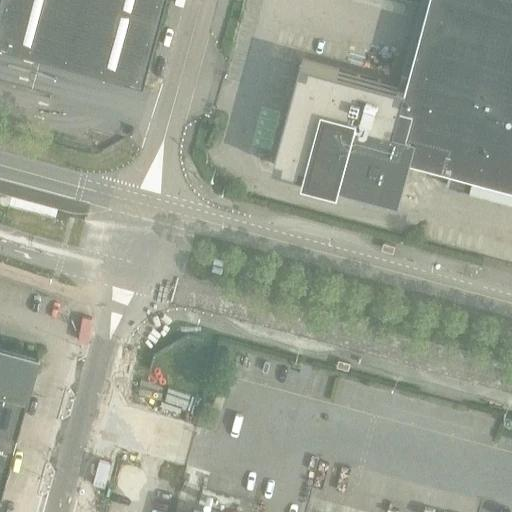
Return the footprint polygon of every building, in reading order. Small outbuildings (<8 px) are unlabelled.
[(0,0),(0,40),(141,78),(161,0),(0,0)] [(511,0),(430,0),(407,87),(395,129),(419,135),(413,158),(451,169),(447,186),(511,203),(511,0)] [(407,87),(304,59),(275,165),(336,183),(354,118),(375,123),(395,129),(407,87)] [(375,123),(354,118),(336,183),(357,188),(375,123)] [(395,129),(375,123),(357,188),(378,194),(395,129)] [(413,158),(419,135),(395,129),(378,194),(401,200),(413,158)] [(0,387),(29,396),(40,353),(0,342),(0,387)] [(29,396),(0,387),(0,433),(17,438),(29,396)] [(17,438),(0,433),(0,479),(5,481),(17,438)]
